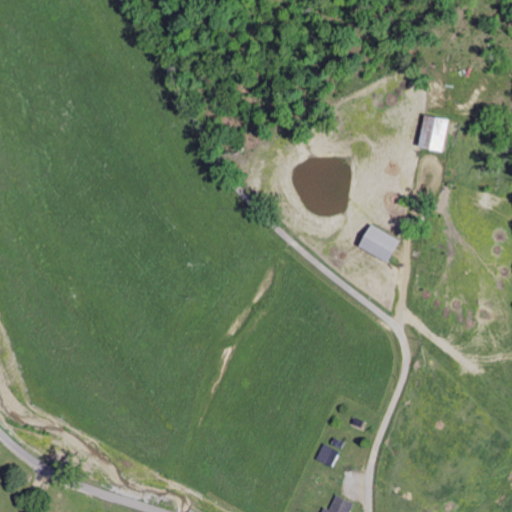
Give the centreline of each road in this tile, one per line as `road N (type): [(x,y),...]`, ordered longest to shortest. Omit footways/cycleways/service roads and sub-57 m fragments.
road 1 (residential): [(366,511),(375,446),(402,375),(402,343),(225,174),(122,0)]
road 2 (residential): [(0,431),(68,480),(157,511)]
